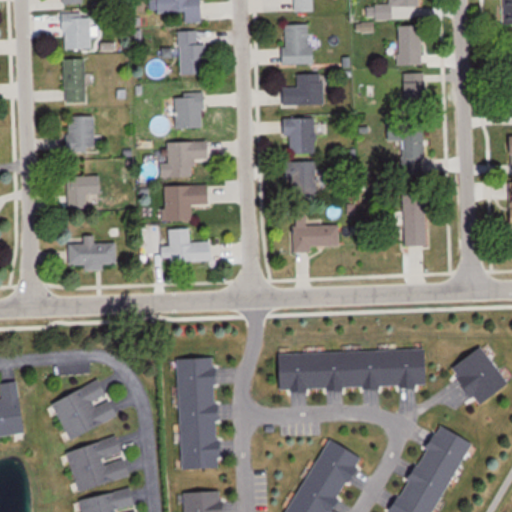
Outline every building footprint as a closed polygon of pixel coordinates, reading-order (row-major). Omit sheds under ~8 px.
[(186,12),(186,21),(206,21),(205,0),(152,0),(152,13),(186,12)] [(296,0),(296,11),(316,11),(315,0),(296,0)] [(423,0),(389,0),(389,4),(376,4),(376,17),(424,17),(423,0)] [(65,48),(95,48),(95,13),(65,13),(65,48)] [(285,63),(316,63),(316,23),(284,24),(285,63)] [(425,65),(425,24),(400,24),(400,65),(425,65)] [(209,30),(182,30),(181,74),(209,74),(209,30)] [(67,59),(67,102),(89,102),(89,59),(67,59)] [(327,73),(300,73),(300,86),(284,86),(284,104),(327,104),(327,73)] [(405,73),(406,107),(427,106),(427,73),(405,73)] [(180,95),(180,127),(207,127),(207,95),(180,95)] [(67,115),(67,150),(98,150),(98,115),(67,115)] [(325,116),(287,115),(287,152),(325,153),(325,116)] [(388,122),(388,140),(405,140),(405,122),(388,122)] [(427,167),(427,123),(408,123),(408,167),(427,167)] [(163,177),(198,177),(198,160),(213,160),(213,141),(171,141),(171,162),(163,162),(163,177)] [(290,196),(323,196),(323,161),(291,161),(290,196)] [(105,176),(70,176),(70,209),(105,209),(105,176)] [(196,221),(196,204),(213,204),(213,185),(168,185),(168,221),(196,221)] [(315,252),(315,246),(342,246),(342,222),(296,222),(296,252),(315,252)] [(216,262),(216,241),(194,242),(194,228),(172,229),(172,245),(163,245),(164,264),(216,262)] [(120,269),(120,242),(98,242),(98,235),(82,235),(82,242),(70,242),(70,269),(120,269)] [(433,388),(432,350),(280,352),(281,390),(433,388)] [(179,359),(184,470),(225,468),(224,441),(221,441),(219,413),(210,413),(210,404),(219,404),(217,357),(179,359)] [(71,440),(121,418),(104,379),(54,401),(71,440)] [(0,437),(30,432),(21,380),(0,383),(0,437)] [(437,511),(474,441),(440,424),(394,511),(437,511)] [(67,452),(80,493),(133,477),(121,436),(67,452)] [(83,511),(139,511),(139,509),(138,509),(134,489),(81,499),(83,511)] [(186,511),(224,511),(224,491),(186,491),(186,511)]
